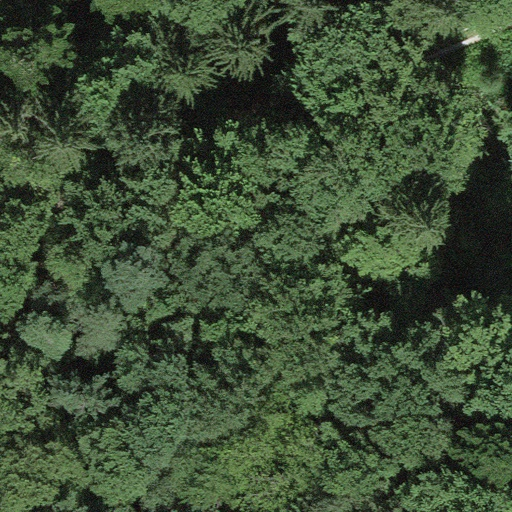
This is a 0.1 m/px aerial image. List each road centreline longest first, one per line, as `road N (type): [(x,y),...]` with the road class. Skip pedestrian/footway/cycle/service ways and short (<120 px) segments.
road 1 (track): [(0,217),(223,144),(511,14)]
road 2 (track): [(0,88),(223,144)]
